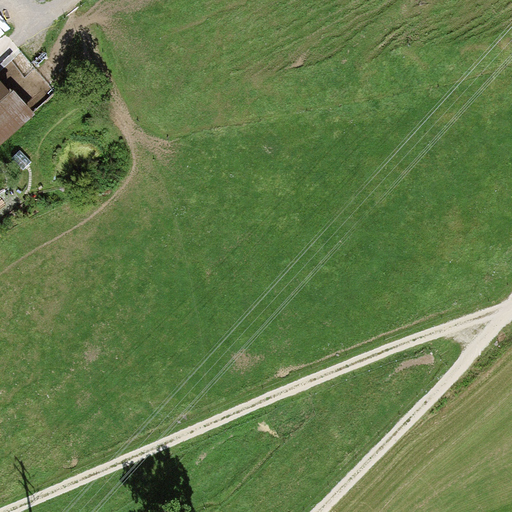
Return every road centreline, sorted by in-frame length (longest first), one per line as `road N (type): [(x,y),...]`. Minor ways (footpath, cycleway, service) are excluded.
road 1 (track): [(510,310),(278,394),(8,511)]
road 2 (track): [(510,310),(312,511)]
